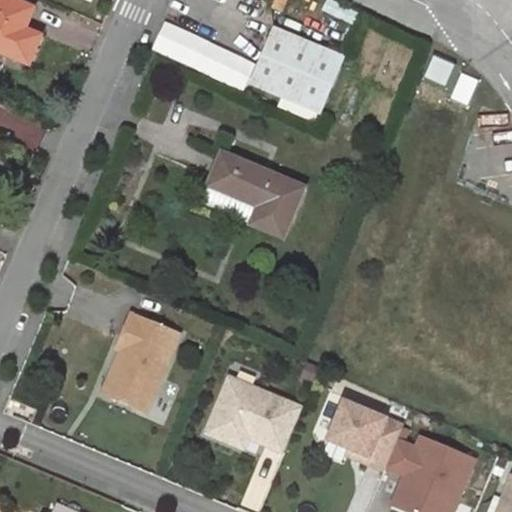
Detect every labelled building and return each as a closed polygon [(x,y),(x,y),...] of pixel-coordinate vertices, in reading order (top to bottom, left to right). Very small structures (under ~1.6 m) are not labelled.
[(10,0),(0,0),(0,53),(27,65),(38,35),(23,30),(31,8),(10,0)] [(341,58),(273,29),(250,83),(318,112),(341,58)] [(283,237),(304,189),(222,153),(207,185),(257,207),(251,224),(283,237)] [(180,335),(132,315),(118,349),(121,351),(127,354),(109,396),(148,412),(180,335)] [(127,354),(121,351),(104,394),(109,396),(127,354)] [(283,454),(301,410),(228,379),(205,434),(237,447),(241,436),(248,439),(283,454)] [(396,441),(402,427),(344,403),(328,440),(367,456),(365,462),(384,471),(385,468),(396,441)] [(241,436),(237,447),(244,450),(248,439),(241,436)] [(415,449),(396,441),(385,468),(409,478),(406,485),(401,483),(391,506),(405,511),(441,511),(442,510),(446,511),(452,511),(474,461),(419,438),(415,449)] [(348,455),(365,462),(367,456),(350,449),(348,455)] [(511,511),(511,476),(511,477),(501,502),(511,506),(511,511)] [(496,511),(511,511),(511,506),(501,502),(496,511)]
